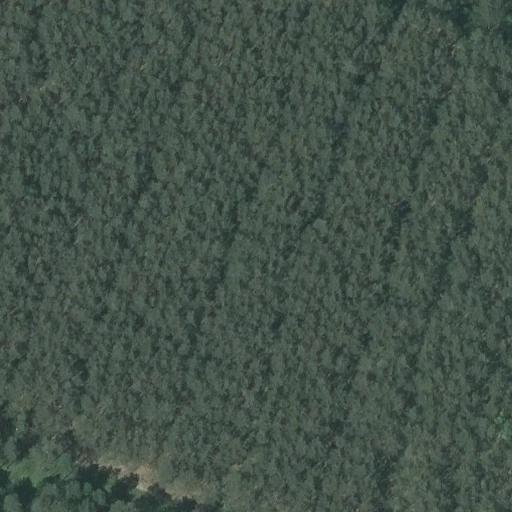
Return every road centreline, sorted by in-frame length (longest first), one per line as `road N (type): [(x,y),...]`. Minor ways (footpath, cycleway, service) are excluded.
road 1 (track): [(300,0),(511,67)]
road 2 (track): [(0,430),(188,511)]
